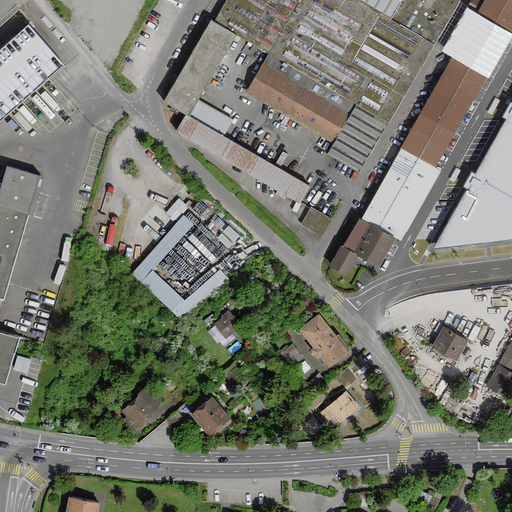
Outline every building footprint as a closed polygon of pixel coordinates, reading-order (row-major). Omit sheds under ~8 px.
[(223,0),(212,20),(210,19),(163,100),(185,114),(176,130),(300,202),(310,185),(223,135),(233,119),(198,99),(236,33),(269,53),(247,91),(334,142),(328,152),(357,169),(360,170),(460,0),(223,0)] [(511,0),(485,0),(456,52),(360,220),(393,238),(511,29),(511,0)] [(456,52),(485,0),(471,0),(445,46),(456,52)] [(31,24),(0,51),(0,120),(65,64),(31,24)] [(0,381),(6,383),(18,334),(0,328),(0,295),(7,298),(31,209),(0,200),(0,381)] [(190,207),(185,200),(170,210),(175,217),(190,207)] [(174,220),(151,201),(139,215),(160,235),(174,220)] [(330,218),(311,207),(301,224),(323,236),(332,219),(330,218)] [(239,236),(216,214),(205,225),(228,247),(239,236)] [(151,270),(191,225),(181,216),(131,274),(179,323),(228,279),(218,269),(183,300),(151,270)] [(393,238),(360,220),(358,219),(331,266),(346,275),(357,255),(377,266),(393,238)] [(55,303),(32,296),(21,332),(45,339),(55,303)] [(224,318),(216,325),(226,337),(240,325),(231,315),(226,320),(224,318)] [(346,350),(319,316),(303,328),(330,362),(346,350)] [(467,340),(445,327),(436,343),(442,347),(441,350),(457,359),(467,340)] [(511,363),(511,344),(503,359),(511,363)] [(296,347),(286,355),(293,365),(304,357),(296,347)] [(355,361),(349,366),(358,377),(370,368),(360,357),(355,361)] [(508,370),(511,363),(503,359),(499,365),(501,366),(508,370)] [(511,372),(508,370),(501,366),(490,385),(507,395),(511,385),(511,372)] [(328,382),(319,373),(308,383),(317,392),(328,382)] [(151,387),(126,409),(131,416),(126,420),(133,428),(158,407),(154,402),(160,397),(151,387)] [(359,406),(346,391),(322,411),(329,420),(335,415),(340,421),(359,406)] [(247,402),(243,397),(230,407),(235,412),(247,402)] [(227,416),(212,399),(195,413),(210,430),(227,416)] [(187,421),(177,410),(167,420),(168,422),(177,431),(187,421)] [(96,511),(98,501),(72,496),(68,511),(96,511)]
